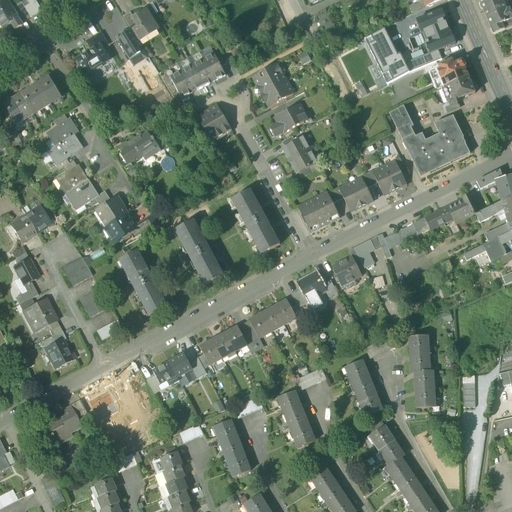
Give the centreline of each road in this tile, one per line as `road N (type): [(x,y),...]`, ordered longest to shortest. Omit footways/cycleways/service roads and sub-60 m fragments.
road 1 (residential): [(103,365),(308,256)]
road 2 (residential): [(308,256),(511,154)]
road 3 (residential): [(44,43),(142,207)]
road 4 (residential): [(308,256),(223,87)]
road 5 (residential): [(450,511),(403,429),(380,363)]
road 6 (residential): [(103,365),(43,256),(66,243)]
road 7 (secondary): [(460,0),(511,122)]
road 8 (residential): [(368,511),(312,394)]
